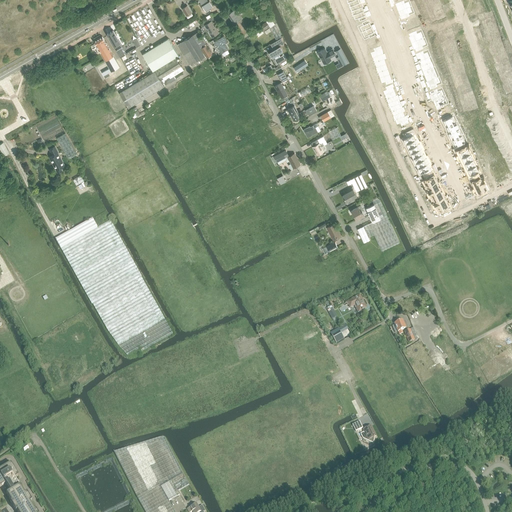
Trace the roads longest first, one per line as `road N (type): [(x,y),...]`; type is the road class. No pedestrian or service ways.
road 1 (unclassified): [(384,303),(214,0)]
road 2 (residential): [(511,183),(432,219),(334,0)]
road 3 (unclassified): [(264,333),(309,309),(332,350),(390,318),(384,303)]
road 4 (secondary): [(0,77),(137,0)]
road 5 (residential): [(366,511),(400,469),(460,464),(477,483)]
road 6 (unclassified): [(384,303),(429,290),(454,341),(469,342)]
